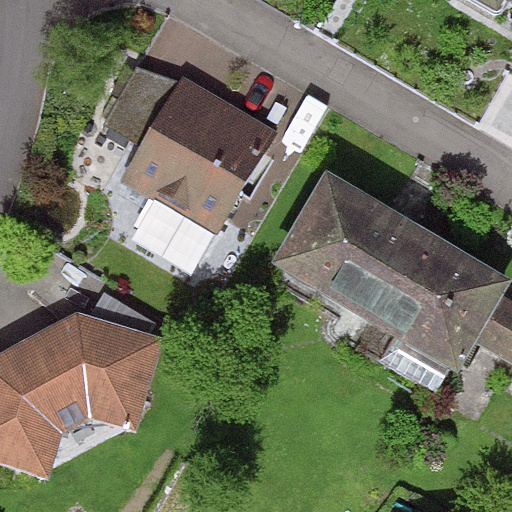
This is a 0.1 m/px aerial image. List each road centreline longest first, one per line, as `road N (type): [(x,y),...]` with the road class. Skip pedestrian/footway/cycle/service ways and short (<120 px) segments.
road 1 (residential): [(193,0),(511,190)]
road 2 (residential): [(0,161),(19,93),(26,0)]
